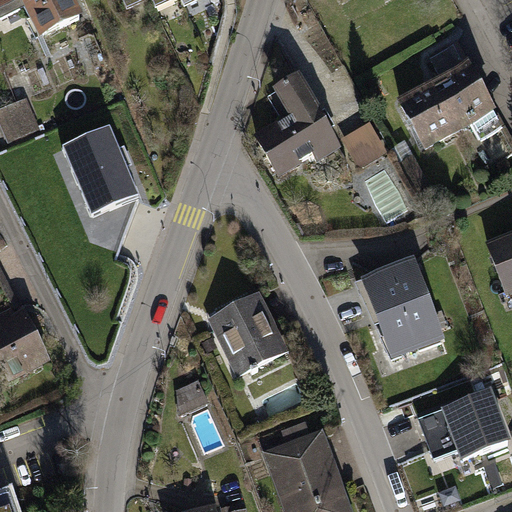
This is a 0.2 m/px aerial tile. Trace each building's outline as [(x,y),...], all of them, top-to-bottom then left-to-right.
[(86,16),(77,0),(0,0),(0,22),(27,9),(42,38),(86,16)] [(122,0),(127,9),(147,0),(152,0),(156,6),(170,0),(181,0),(184,5),(195,0),(122,0)] [(432,58),(441,75),(463,63),(454,46),(432,58)] [(433,80),(398,98),(424,149),(473,124),(481,138),(503,127),(494,110),(496,108),(472,60),(463,63),(441,75),(433,80)] [(284,121),(256,137),(265,152),(280,177),(315,156),(319,163),(345,147),(341,140),(300,72),(275,87),(277,92),(270,97),(284,121)] [(27,99),(0,110),(0,125),(8,144),(40,130),(27,99)] [(345,147),(358,170),(387,152),(369,123),(341,140),(345,147)] [(110,129),(64,148),(92,216),(139,197),(110,129)] [(511,233),(487,243),(506,293),(511,290),(511,233)] [(362,281),(358,282),(372,319),(375,326),(379,324),(392,360),(447,339),(416,255),(361,275),(362,281)] [(226,311),(210,319),(237,375),(289,350),(262,294),(226,311)] [(13,309),(0,315),(0,358),(10,379),(51,358),(26,309),(15,314),(13,309)] [(181,418),(209,406),(201,383),(179,393),(181,418)] [(444,414),(418,423),(433,463),(460,453),(463,462),(511,444),(492,393),(465,403),(443,411),(444,414)] [(288,446),(263,455),(284,511),(352,511),(332,458),(323,435),(310,439),(305,426),(284,435),(288,446)] [(12,511),(6,494),(0,496),(0,511),(12,511)]
